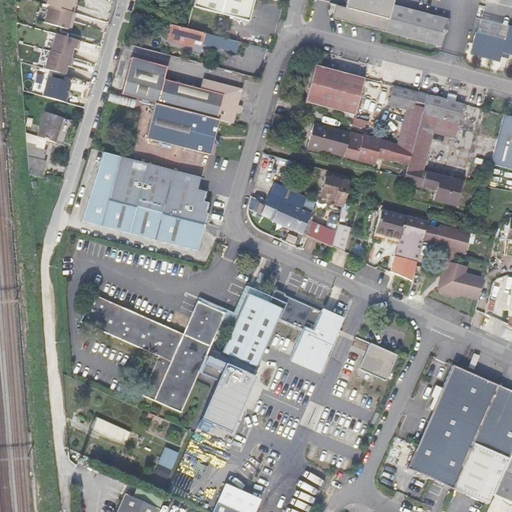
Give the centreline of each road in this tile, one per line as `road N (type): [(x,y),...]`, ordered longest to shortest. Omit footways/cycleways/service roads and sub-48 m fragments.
road 1 (residential): [(122,0),(46,261),(61,511)]
road 2 (residential): [(292,32),(236,222),(250,237),(433,321)]
road 3 (unclassified): [(396,511),(364,499),(361,477),(433,321)]
road 4 (residential): [(511,91),(292,32)]
